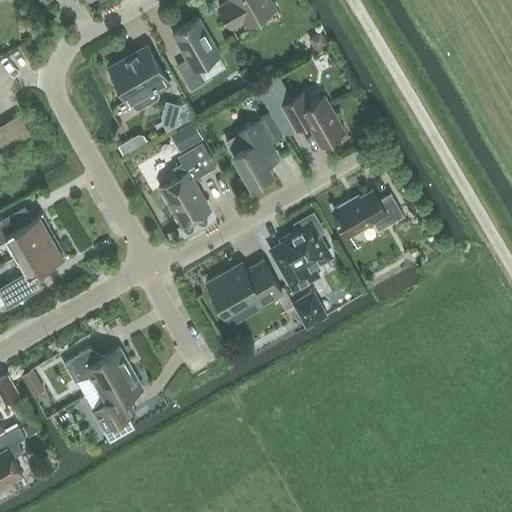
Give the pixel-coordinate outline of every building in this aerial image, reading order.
[(247,25),(276,8),(271,0),(229,0),(220,5),(231,26),(244,20),(247,25)] [(198,67),(221,54),(200,17),(173,32),(188,59),(178,65),(192,89),(206,81),(198,67)] [(112,68),(113,70),(111,73),(111,78),(113,81),(117,83),(121,83),(130,100),(131,99),(136,107),(140,108),(158,97),(159,93),(159,92),(171,86),(149,48),(129,59),(129,58),(112,68)] [(336,136),(345,130),(325,96),(310,104),(303,93),(283,104),(297,129),(308,122),(321,144),(324,143),(326,145),(337,139),(336,136)] [(8,120),(20,141),(31,134),(20,113),(8,120)] [(270,114),(261,119),(273,140),(282,135),(270,114)] [(0,132),(8,147),(20,141),(8,120),(0,124),(0,132)] [(247,146),(234,153),(252,184),(273,172),(260,148),(270,142),(258,121),(239,132),(247,146)] [(0,151),(8,147),(0,132),(0,151)] [(180,177),(161,187),(183,224),(210,208),(194,179),(217,166),(203,141),(179,155),(183,162),(174,167),(180,177)] [(284,155),(276,161),(286,175),(295,169),(284,155)] [(391,192),(379,199),(373,189),(352,201),(351,198),(333,208),(349,235),(374,221),(379,229),(404,214),(391,192)] [(18,255),(52,235),(48,228),(51,226),(43,213),(11,231),(3,217),(0,218),(0,240),(7,236),(18,255)] [(290,251),(278,258),(295,288),(318,275),(313,266),(331,256),(318,233),(323,230),(313,214),(297,223),(300,228),(282,238),(290,251)] [(56,242),(52,235),(18,255),(28,274),(0,290),(0,291),(9,306),(43,286),(35,272),(67,254),(59,241),(56,242)] [(403,265),(401,260),(411,255),(409,249),(370,270),(375,280),(403,265)] [(207,281),(225,313),(254,296),(260,305),(282,292),(263,259),(246,269),(242,261),(207,281)] [(313,292),(296,302),(308,323),(325,313),(313,292)] [(97,387),(132,367),(120,347),(97,360),(90,347),(65,361),(76,381),(91,376),(97,387)] [(144,388),(132,367),(97,387),(104,398),(92,409),(104,429),(137,410),(129,397),(144,388)] [(0,391),(6,402),(20,394),(8,373),(0,377),(0,391)] [(26,437),(19,426),(0,436),(0,486),(22,474),(13,458),(24,452),(18,442),(26,437)]
